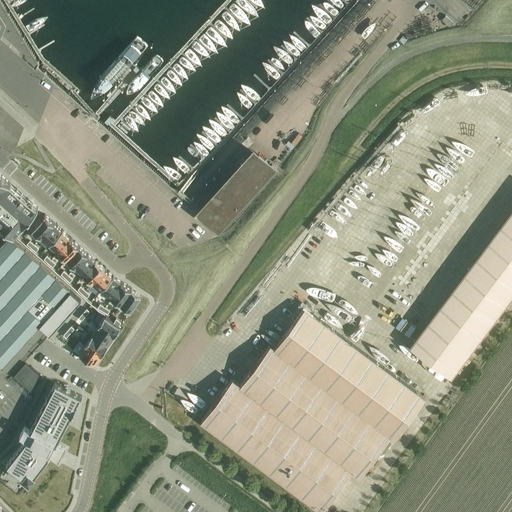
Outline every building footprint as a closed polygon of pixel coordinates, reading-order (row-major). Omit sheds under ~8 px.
[(489,124),(485,115),(462,124),(466,134),(489,124)] [(473,145),(476,148),(498,131),(492,123),(464,144),(468,149),(473,145)] [(283,150),(279,155),(286,160),(289,155),(283,150)] [(240,176),(257,191),(276,170),(259,155),(240,176)] [(0,173),(0,221),(14,234),(38,208),(0,173)] [(240,176),(221,197),(238,212),(257,191),(240,176)] [(238,212),(221,197),(202,218),(219,233),(238,212)] [(352,222),(374,231),(377,224),(381,225),(389,205),(376,200),(374,205),(371,203),(368,211),(366,217),(355,213),(352,222)] [(511,292),(511,209),(411,345),(451,374),(511,292)] [(45,214),(29,232),(38,239),(54,222),(45,214)] [(54,222),(38,239),(47,247),(50,244),(49,243),(62,229),(54,222)] [(62,229),(49,243),(50,244),(58,251),(71,237),(62,229)] [(49,335),(81,300),(9,236),(0,246),(0,365),(3,368),(40,326),(49,335)] [(71,237),(58,251),(54,255),(63,263),(65,261),(79,245),(71,237)] [(318,255),(342,274),(353,260),(331,243),(326,249),(324,247),(318,255)] [(79,245),(65,261),(74,268),(75,267),(75,266),(88,252),(79,245)] [(88,252),(75,266),(75,267),(83,274),(96,260),(88,252)] [(96,260),(83,274),(92,282),(104,267),(96,260)] [(317,271),(332,283),(339,275),(323,263),(317,271)] [(104,267),(92,282),(100,289),(113,275),(104,267)] [(350,275),(358,280),(361,275),(353,270),(350,275)] [(113,275),(100,289),(111,296),(112,297),(122,281),(113,275)] [(122,281),(112,297),(111,296),(110,299),(120,306),(121,304),(121,303),(132,288),(122,281)] [(303,291),(311,290),(310,282),(302,283),(303,291)] [(132,288),(121,303),(121,304),(130,310),(141,294),(132,288)] [(313,289),(311,297),(324,301),(326,293),(313,289)] [(305,307),(294,321),(274,348),(390,435),(394,437),(424,396),(305,307)] [(105,315),(98,324),(114,335),(121,325),(119,324),(114,321),(105,315)] [(92,334),(108,345),(114,335),(98,324),(92,334)] [(85,344),(86,343),(102,354),(108,345),(92,334),(88,331),(81,341),(85,344)] [(85,344),(79,353),(95,364),(102,354),(86,343),(85,344)] [(274,348),(270,345),(240,385),(232,379),(202,419),(322,509),(352,469),(360,475),(390,435),(274,348)] [(25,363),(14,376),(32,392),(43,379),(25,363)] [(51,457),(60,464),(67,449),(58,444),(82,395),(54,381),(30,430),(25,427),(21,436),(27,440),(8,466),(25,478),(25,479),(32,484),(38,477),(37,476),(51,457)]
